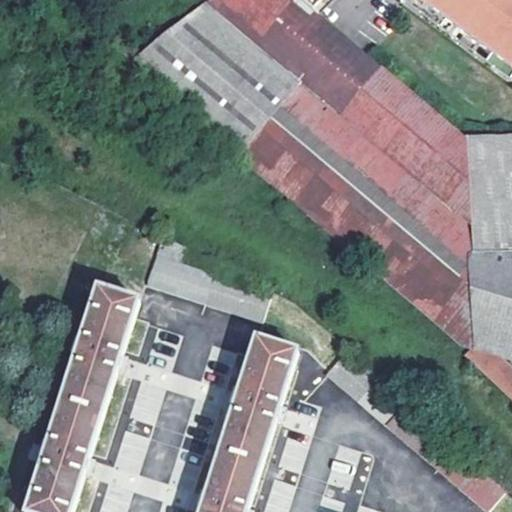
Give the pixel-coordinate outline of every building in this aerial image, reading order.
[(511,141),(466,144),(324,25),(308,12),(293,0),(236,0),(225,6),(209,13),(188,19),(179,25),(169,33),(136,72),(178,106),(231,150),(283,194),(336,238),(425,313),(461,344),(511,359),(511,141)] [(293,0),(308,12),(320,0),(293,0)] [(511,0),(413,0),(511,73),(511,0)] [(184,267),(188,251),(165,239),(149,289),(264,326),(274,296),(184,267)] [(101,294),(31,511),(74,511),(89,467),(122,363),(140,306),(101,294)] [(259,345),(206,511),(249,511),(281,413),(299,358),(259,345)] [(385,428),(406,403),(349,352),(327,379),(385,428)] [(511,369),(509,366),(476,356),(472,355),(501,387),(511,398),(511,369)] [(480,511),(491,511),(504,498),(403,411),(385,431),(480,511)]
